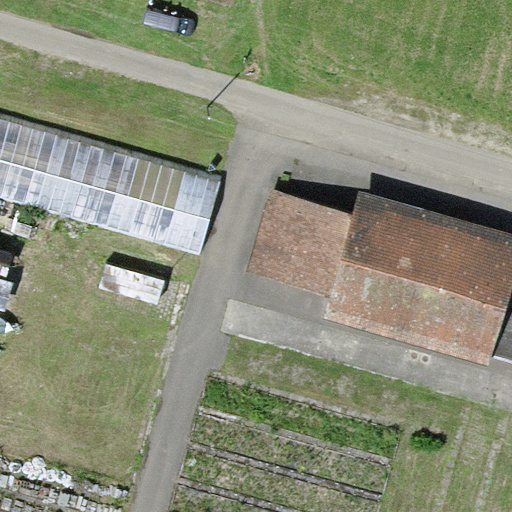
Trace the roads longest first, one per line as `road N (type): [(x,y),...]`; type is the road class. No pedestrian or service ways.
road 1 (track): [(511,169),(0,22)]
road 2 (track): [(265,99),(154,511)]
